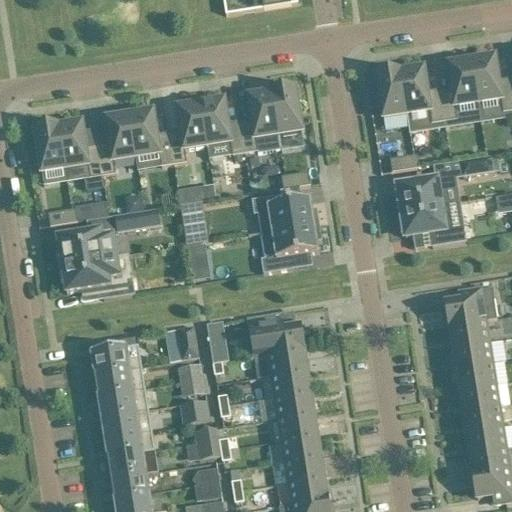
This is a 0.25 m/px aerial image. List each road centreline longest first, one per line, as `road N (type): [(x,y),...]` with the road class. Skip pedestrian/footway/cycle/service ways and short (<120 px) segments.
road 1 (residential): [(329,40),(403,511)]
road 2 (residential): [(53,511),(0,176)]
road 3 (residential): [(329,40),(0,91)]
road 4 (residential): [(511,11),(329,40)]
